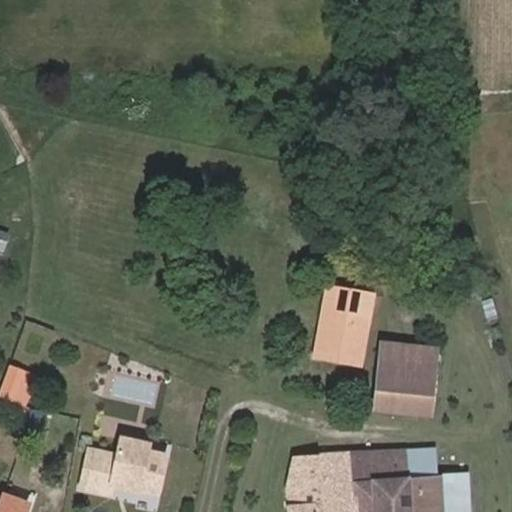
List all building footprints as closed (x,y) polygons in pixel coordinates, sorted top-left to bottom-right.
[(326,287),(312,361),(361,370),(375,296),(326,287)] [(383,346),(375,411),(428,418),(436,352),(383,346)] [(0,393),(29,403),(40,370),(12,361),(0,393)] [(158,493),(167,455),(148,451),(150,443),(122,437),(118,455),(90,448),(81,485),(111,492),(113,482),(158,493)] [(319,457),(322,511),(470,511),(471,511),(453,511),(441,511),(439,477),(407,479),(405,452),(319,457)] [(292,458),(285,488),(288,511),(322,511),(319,457),(292,458)] [(0,511),(23,511),(26,506),(3,497),(0,503),(0,511)]
